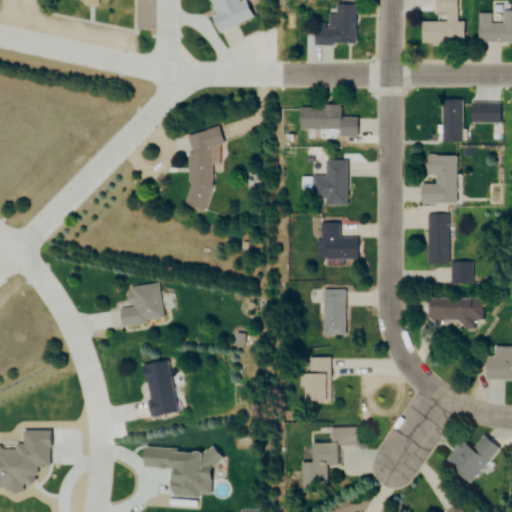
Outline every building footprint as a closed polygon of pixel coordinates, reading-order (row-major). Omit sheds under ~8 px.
[(215,33),(252,18),(244,0),(238,0),(236,1),(235,0),(207,0),(214,17),(209,19),(215,33)] [(458,0),(433,0),(433,22),(420,21),(419,43),(465,44),(465,21),(458,21),(458,0)] [(312,45),(355,44),(354,5),(335,5),(335,15),(328,15),(328,24),(312,24),(312,45)] [(477,14),(477,43),(511,43),(511,11),(501,11),(501,23),(492,23),(493,14),(477,14)] [(460,100),(440,100),(440,142),(460,142),(460,100)] [(470,123),(497,123),(497,103),(470,103),(470,123)] [(355,136),(355,117),(341,117),(341,107),(297,106),(297,130),(337,131),(337,136),(355,136)] [(186,132),(186,209),(209,208),(209,146),(219,146),(219,132),(186,132)] [(425,176),(434,177),(434,185),(419,185),(419,203),(455,204),(455,156),(426,156),(425,176)] [(310,176),(310,199),(324,199),(324,206),(346,206),(346,161),(324,161),(324,176),(310,176)] [(426,265),(448,265),(448,214),(426,214),(426,265)] [(358,260),(358,238),(338,238),(337,223),(318,224),(318,260),(358,260)] [(472,284),(472,262),(450,262),(450,284),(472,284)] [(126,287),(129,307),(116,308),(118,326),(162,321),(157,283),(126,287)] [(321,334),(343,334),(343,290),(321,290),(321,334)] [(473,325),(474,321),(485,321),(485,299),(426,299),(425,325),(473,325)] [(484,357),(484,380),(511,380),(511,358),(511,347),(494,347),(494,357),(484,357)] [(300,373),(300,402),(329,402),(329,358),(307,358),(307,373),(300,373)] [(166,361),(139,366),(147,417),(174,413),(166,361)] [(307,444),(308,462),(299,462),(299,482),(324,481),(324,466),(340,466),(340,446),(358,445),(357,428),(328,428),(329,444),(307,444)] [(470,449),(457,439),(441,460),(468,481),(495,447),(480,435),(470,449)] [(462,511),(457,503),(442,511),(462,511)]
